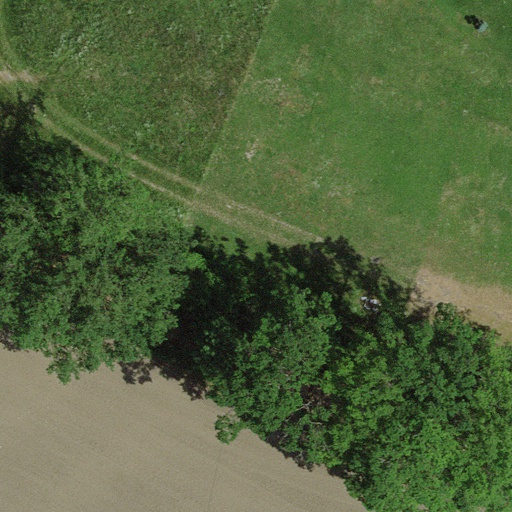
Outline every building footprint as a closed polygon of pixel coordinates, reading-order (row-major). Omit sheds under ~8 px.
[(0,410),(68,336),(8,282),(0,290),(0,410)] [(0,511),(61,511),(180,382),(112,321),(0,444),(0,511)] [(201,511),(275,432),(215,377),(91,511),(201,511)] [(351,511),(375,487),(311,429),(235,511),(351,511)] [(464,511),(418,470),(379,511),(464,511)]
